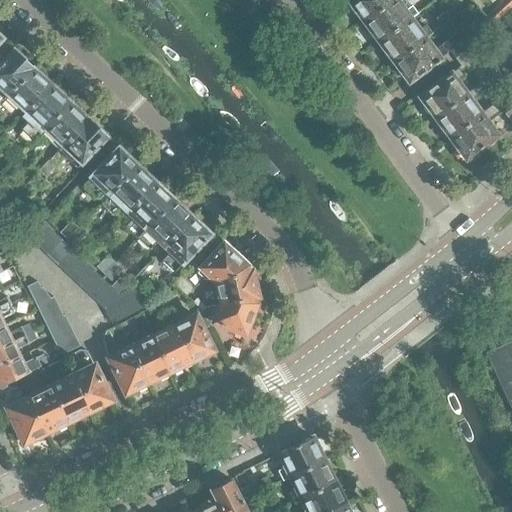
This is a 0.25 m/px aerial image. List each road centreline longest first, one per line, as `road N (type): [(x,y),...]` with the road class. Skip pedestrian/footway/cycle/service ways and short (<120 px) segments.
road 1 (residential): [(336,344),(246,208),(25,0)]
road 2 (tertiary): [(336,344),(20,506)]
road 3 (residential): [(468,237),(293,6)]
road 4 (tertiary): [(93,511),(341,379)]
road 5 (tertiary): [(341,379),(484,261)]
road 6 (tertiary): [(468,237),(336,344)]
road 7 (residential): [(394,511),(341,379)]
